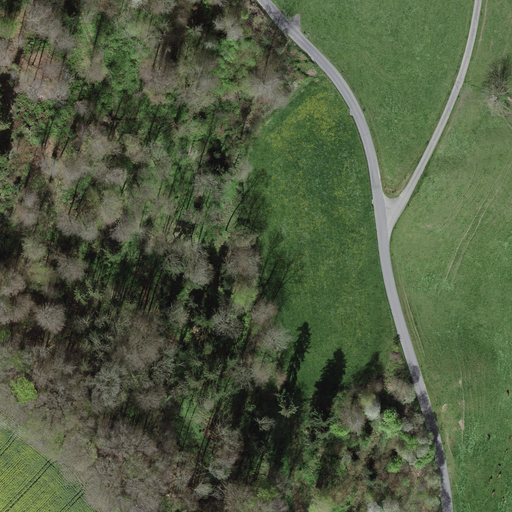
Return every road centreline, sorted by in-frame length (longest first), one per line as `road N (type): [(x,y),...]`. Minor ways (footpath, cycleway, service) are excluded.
road 1 (tertiary): [(381,234),(448,511)]
road 2 (tertiary): [(381,234),(372,162),(350,99),(263,0)]
